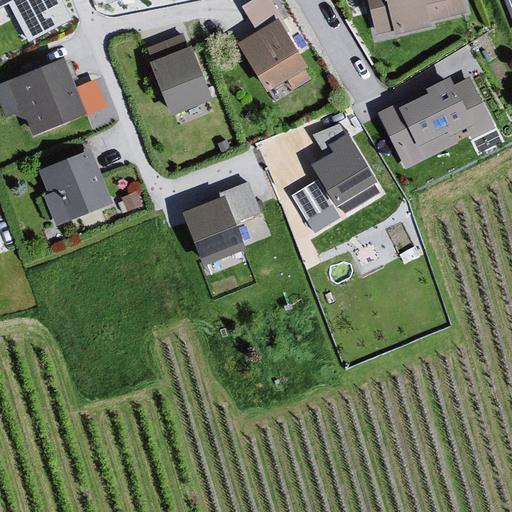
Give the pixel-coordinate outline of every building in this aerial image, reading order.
[(62,0),(0,0),(0,6),(8,2),(28,40),(72,17),(62,0)] [(460,0),(364,0),(373,39),(391,34),(392,39),(465,16),(460,0)] [(278,25),(236,48),(264,95),(304,70),(278,25)] [(187,53),(150,65),(169,117),(208,105),(187,53)] [(63,62),(3,83),(7,106),(15,122),(27,125),(34,137),(85,119),(63,62)] [(453,81),(448,72),(376,109),(405,167),(457,141),(451,130),(464,123),(470,135),(493,124),(468,74),(453,81)] [(328,152),(312,167),(338,205),(374,185),(342,136),(325,145),(328,152)] [(91,155),(38,174),(49,199),(44,201),(54,230),(112,208),(91,155)] [(222,200),(181,218),(200,269),(245,255),(222,200)]
